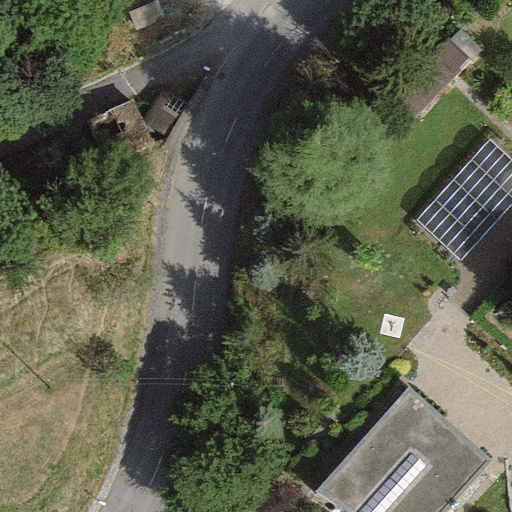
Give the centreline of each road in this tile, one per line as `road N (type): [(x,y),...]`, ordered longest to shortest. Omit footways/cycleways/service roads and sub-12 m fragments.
road 1 (tertiary): [(135,511),(159,459),(198,178),(263,61),(336,0)]
road 2 (track): [(303,22),(253,20),(130,80),(0,129)]
